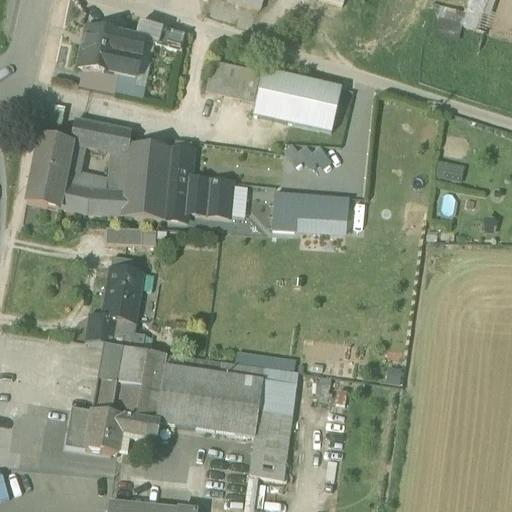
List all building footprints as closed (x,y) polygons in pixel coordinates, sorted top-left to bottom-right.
[(213,0),(258,13),(261,0),(213,0)] [(434,33),(470,40),(475,16),(439,8),(434,33)] [(154,48),(180,56),(184,38),(138,25),(133,41),(143,43),(142,45),(154,48)] [(117,79),(134,82),(142,45),(143,43),(133,41),(88,31),(84,50),(81,49),(76,70),(81,71),(117,79)] [(134,82),(146,85),(154,48),(142,45),(134,82)] [(204,96),(255,107),(261,75),(211,64),(204,96)] [(77,90),(113,98),(117,79),(81,71),(77,90)] [(252,118),(330,135),(340,92),(261,75),(255,107),(252,118)] [(146,85),(134,82),(117,79),(113,98),(141,104),(146,85)] [(68,146),(93,151),(98,127),(74,122),(68,146)] [(130,133),(98,127),(93,151),(127,157),(128,147),(130,133)] [(39,140),(33,169),(63,175),(68,146),(39,140)] [(127,157),(122,197),(121,220),(163,224),(170,153),(128,147),(127,157)] [(292,148),(281,155),(293,172),(302,166),(308,173),(316,167),(322,174),(332,167),(319,150),(311,156),(306,149),(297,155),(292,148)] [(184,226),(185,218),(188,183),(191,155),(170,153),(163,224),(184,226)] [(464,168),(438,163),(434,181),(460,186),(464,168)] [(60,188),(63,175),(33,169),(26,205),(56,211),(60,188)] [(231,188),(188,183),(185,218),(228,222),(228,220),(231,190),(231,188)] [(89,194),(60,188),(56,211),(86,217),(89,194)] [(247,191),(231,190),(228,220),(244,221),(247,191)] [(86,217),(121,220),(122,197),(89,194),(86,217)] [(294,235),(295,221),(296,199),(275,197),(273,234),(294,235)] [(347,203),(296,199),(295,221),(345,225),(347,203)] [(422,223),(424,208),(409,206),(407,221),(422,223)] [(295,221),(294,235),(344,238),(345,225),(295,221)] [(105,248),(141,250),(142,235),(142,234),(106,232),(105,248)] [(156,235),(142,235),(141,250),(155,249),(156,235)] [(110,272),(138,276),(139,264),(111,260),(110,272)] [(109,272),(102,321),(101,321),(133,327),(142,277),(138,276),(110,272),(109,272)] [(132,337),(133,327),(101,321),(102,321),(89,319),(85,347),(102,350),(140,355),(142,339),(132,337)] [(91,416),(155,426),(166,360),(140,355),(102,350),(91,416)] [(263,373),(294,376),(296,364),(236,355),(234,368),(263,373)] [(155,427),(254,442),(257,416),(263,373),(234,368),(166,358),(166,360),(155,426),(155,427)] [(401,373),(386,370),(384,387),(399,389),(401,373)] [(294,376),(263,373),(257,416),(291,420),(297,377),(294,376)] [(64,451),(85,454),(91,416),(71,413),(64,451)] [(85,454),(116,459),(117,459),(120,438),(130,439),(152,443),(155,427),(155,426),(91,416),(85,454)] [(291,420),(257,416),(254,442),(248,480),(282,486),(291,420)] [(130,439),(120,438),(117,459),(126,460),(130,439)]
